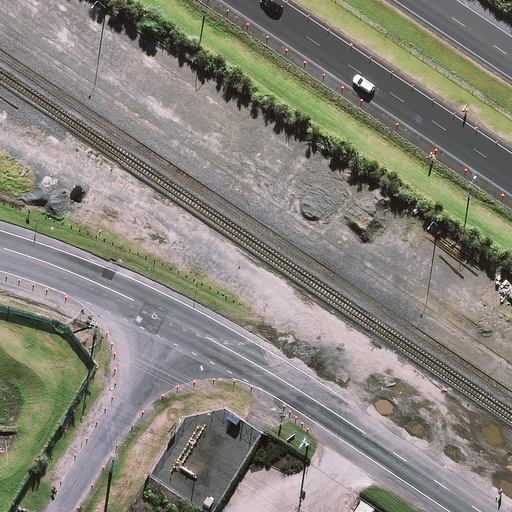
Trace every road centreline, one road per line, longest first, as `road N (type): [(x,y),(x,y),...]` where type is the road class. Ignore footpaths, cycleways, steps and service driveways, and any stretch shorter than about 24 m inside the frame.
road 1 (track): [(511,457),(94,180),(0,137)]
road 2 (tertiary): [(481,511),(305,392),(173,320)]
road 3 (motorway): [(511,172),(255,0)]
road 4 (unclassified): [(59,511),(173,320)]
road 5 (tertiary): [(173,320),(58,266),(0,249)]
